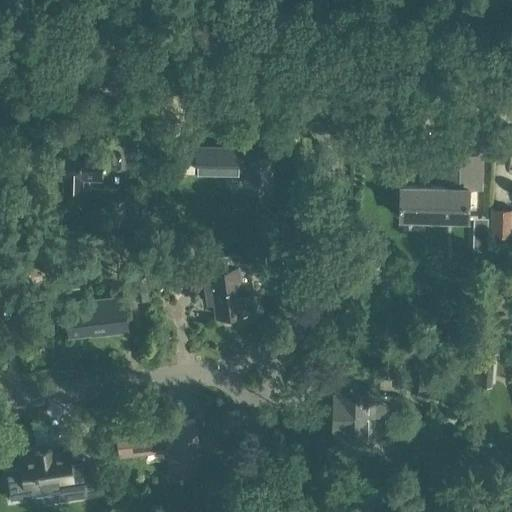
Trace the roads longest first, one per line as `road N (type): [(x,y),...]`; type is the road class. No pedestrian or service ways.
road 1 (residential): [(0,76),(327,85)]
road 2 (residential): [(277,355),(307,316),(322,271),(327,85)]
road 3 (residential): [(0,402),(222,369)]
road 4 (residential): [(327,85),(511,91)]
